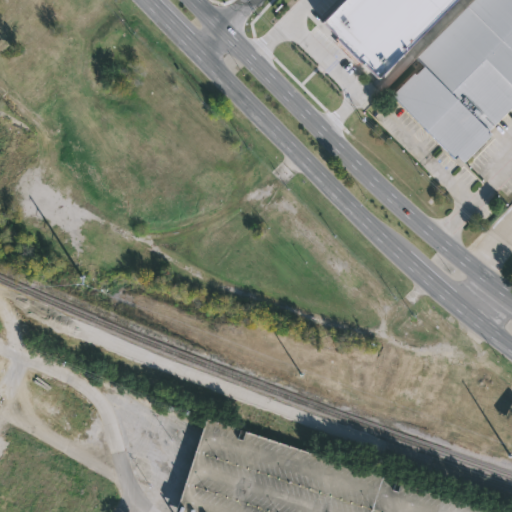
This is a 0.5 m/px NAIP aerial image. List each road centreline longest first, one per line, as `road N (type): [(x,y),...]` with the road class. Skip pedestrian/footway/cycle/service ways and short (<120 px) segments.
road 1 (trunk): [(151,0),(391,245),(511,346)]
road 2 (trunk): [(481,276),(194,0)]
